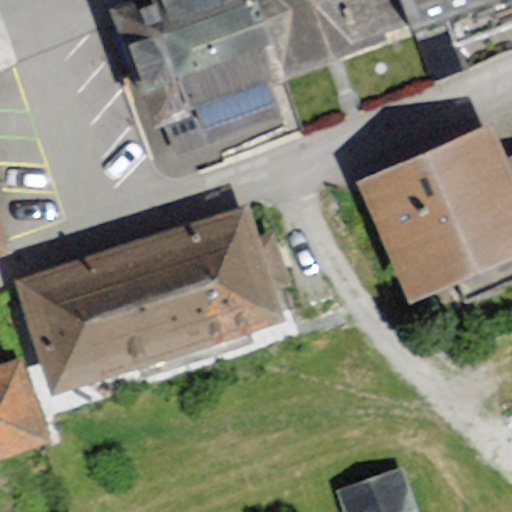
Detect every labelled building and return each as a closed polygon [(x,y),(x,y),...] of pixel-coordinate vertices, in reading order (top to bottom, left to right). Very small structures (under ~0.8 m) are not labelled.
[(256,0),(139,0),(124,6),(164,117),(283,74),(256,0)] [(426,0),(256,0),(283,74),(434,21),(426,0)] [(426,0),(434,21),(496,0),(426,0)] [(511,208),(477,129),(356,182),(411,306),(511,260),(511,208)] [(27,288),(59,390),(291,317),(258,214),(27,288)] [(0,363),(0,458),(51,440),(20,356),(0,363)] [(419,511),(405,469),(340,490),(346,511),(419,511)]
